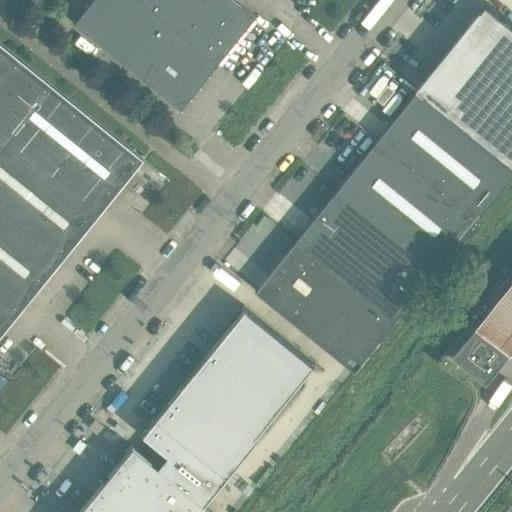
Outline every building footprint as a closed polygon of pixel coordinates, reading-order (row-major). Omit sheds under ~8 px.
[(179,108),(254,16),(235,0),(88,0),(72,21),(179,108)] [(418,86),(424,91),(511,162),(511,21),(486,1),(418,86)] [(0,329),(140,157),(0,43),(0,329)] [(338,186),(440,263),(511,174),(511,166),(416,89),(338,186)] [(403,308),(440,263),(338,186),(302,229),(403,308)] [(354,368),(403,308),(302,229),(255,288),(354,368)] [(510,350),(511,351),(511,281),(478,323),(480,325),(479,327),(508,351),(510,350)] [(510,354),(511,352),(511,351),(510,350),(508,351),(479,327),(480,325),(478,323),(476,326),(476,327),(454,354),(453,353),(451,356),(454,358),(454,357),(484,381),(483,382),(486,384),(488,381),(486,380),(509,353),(510,354)] [(213,511),(135,448),(136,447),(133,444),(132,446),(129,443),(127,445),(128,446),(90,493),(89,492),(88,494),(88,495),(74,511),(213,511)]
